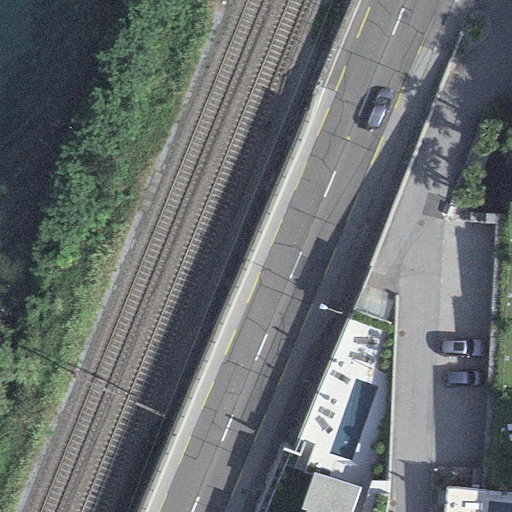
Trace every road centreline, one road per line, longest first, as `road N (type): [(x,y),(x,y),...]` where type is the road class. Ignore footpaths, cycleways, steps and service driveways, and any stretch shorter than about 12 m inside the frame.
road 1 (primary): [(188,511),(405,0)]
road 2 (residential): [(511,51),(459,107),(426,190),(409,328),(405,511)]
